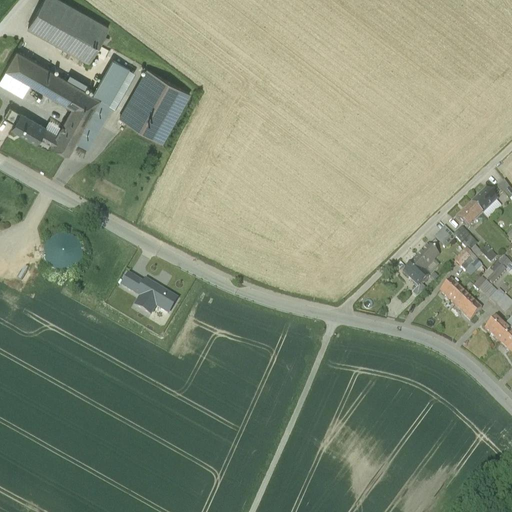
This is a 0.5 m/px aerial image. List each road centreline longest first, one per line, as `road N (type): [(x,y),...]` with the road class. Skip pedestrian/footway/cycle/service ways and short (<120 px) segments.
road 1 (unclassified): [(336,319),(234,290),(0,165)]
road 2 (unclassified): [(511,148),(336,319)]
road 3 (track): [(336,319),(251,511)]
road 4 (residential): [(511,410),(444,350),(336,319)]
